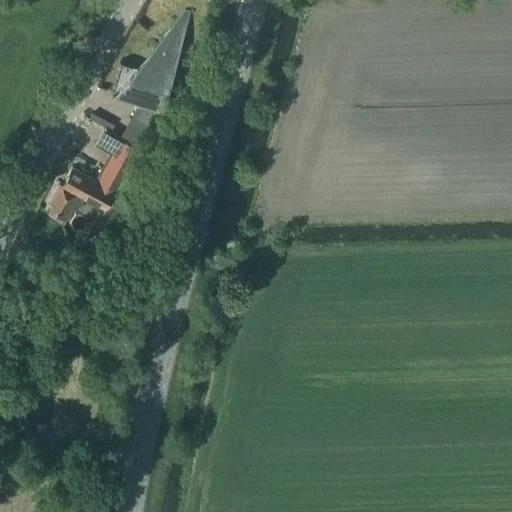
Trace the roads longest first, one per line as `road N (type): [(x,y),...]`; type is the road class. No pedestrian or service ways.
road 1 (primary): [(127,511),(159,356),(253,0)]
road 2 (unclassified): [(131,0),(0,252)]
